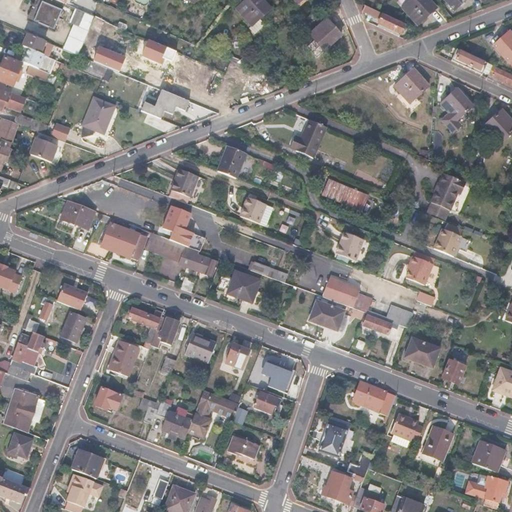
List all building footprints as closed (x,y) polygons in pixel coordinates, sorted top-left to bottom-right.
[(44,0),(36,0),(30,15),(37,18),(44,0)] [(54,0),(44,0),(37,18),(34,25),(53,33),(54,30),(56,25),(65,5),(54,0)] [(183,0),(181,2),(187,9),(193,3),(193,4),(197,0),(183,0)] [(262,0),(247,0),(237,10),(253,26),(250,28),(253,31),(252,32),(254,35),(265,26),(259,20),(271,9),(262,0)] [(435,9),(426,0),(411,0),(401,9),(417,26),(435,9)] [(443,0),(454,11),(466,0),(443,0)] [(95,10),(83,5),(80,11),(92,17),(95,10)] [(363,12),(380,21),(378,24),(400,35),(404,25),(377,12),(365,7),(363,12)] [(71,23),(75,25),(63,51),(78,57),(81,50),(88,33),(94,17),(92,17),(80,11),(76,10),(71,23)] [(123,30),(94,17),(88,33),(97,37),(117,45),(123,30)] [(326,19),(309,35),(323,50),(340,35),(326,19)] [(97,37),(88,33),(81,50),(90,54),(97,37)] [(511,36),(508,33),(491,47),(511,70),(511,69),(511,36)] [(45,44),(27,37),(22,49),(28,51),(40,56),(45,44)] [(137,39),(125,69),(206,102),(218,72),(137,39)] [(40,56),(28,51),(22,65),(28,67),(46,74),(51,60),(40,56)] [(460,51),(455,60),(479,71),(483,62),(460,51)] [(452,58),(450,61),(481,75),(483,72),(479,71),(455,60),(452,58)] [(21,67),(5,61),(0,73),(0,84),(8,87),(8,90),(12,91),(21,67)] [(102,78),(106,69),(90,61),(86,70),(102,78)] [(511,75),(492,66),(488,75),(511,86),(511,75)] [(28,67),(25,73),(55,86),(58,81),(28,67)] [(412,71),(393,89),(402,99),(399,102),(408,112),(419,101),(416,98),(428,88),(412,71)] [(30,84),(28,89),(53,100),(51,106),(55,108),(56,105),(59,97),(30,84)] [(454,90),(439,105),(446,113),(439,120),(453,134),(460,127),(456,123),(471,108),(454,90)] [(10,96),(0,91),(0,112),(4,114),(7,107),(19,112),(24,100),(11,94),(10,96)] [(190,103),(178,98),(176,104),(188,109),(190,103)] [(112,109),(92,100),(78,130),(76,139),(90,136),(92,130),(100,134),(112,109)] [(171,109),(149,100),(145,110),(154,112),(168,118),(171,109)] [(511,124),(500,111),(484,127),(500,143),(511,131),(511,124)] [(41,125),(23,118),(20,126),(38,133),(41,125)] [(11,122),(4,119),(0,130),(0,143),(3,144),(11,122)] [(299,140),(293,137),(288,148),(294,151),(294,152),(311,159),(325,129),(307,121),(299,140)] [(0,143),(0,172),(1,173),(10,149),(9,149),(18,125),(11,122),(3,144),(0,143)] [(68,130),(54,125),(50,137),(63,142),(68,130)] [(58,150),(36,141),(30,158),(51,166),(58,150)] [(243,155),(225,147),(216,171),(235,178),(243,155)] [(258,161),(255,167),(272,174),(274,167),(258,161)] [(196,174),(177,166),(165,196),(184,203),(196,174)] [(0,176),(0,185),(3,186),(7,187),(8,186),(10,181),(0,176)] [(467,186),(444,177),(431,206),(450,214),(458,196),(462,197),(467,186)] [(328,181),(325,189),(323,196),(362,211),(367,197),(328,181)] [(264,202),(245,195),(237,216),(255,223),(264,202)] [(93,212),(66,202),(59,221),(86,231),(93,212)] [(450,214),(431,206),(427,216),(444,223),(446,223),(450,214)] [(171,207),(162,230),(181,237),(179,244),(194,250),(199,252),(204,239),(184,231),(190,215),(171,207)] [(104,242),(101,240),(99,246),(102,247),(102,248),(136,261),(145,238),(111,225),(104,242)] [(441,238),(439,237),(434,250),(454,258),(462,239),(444,231),(441,238)] [(154,235),(149,249),(179,260),(178,263),(188,267),(194,250),(179,244),(154,235)] [(365,242),(346,235),(338,256),(357,263),(365,242)] [(199,252),(194,250),(188,267),(211,276),(216,262),(198,255),(199,252)] [(410,267),(413,268),(411,273),(408,280),(426,288),(435,268),(414,259),(410,267)] [(268,268),(253,262),(249,271),(265,277),(268,268)] [(0,288),(16,295),(22,278),(14,275),(15,273),(7,269),(7,268),(0,264),(0,288)] [(276,271),(268,268),(265,277),(273,280),(276,271)] [(232,278),(221,274),(215,289),(251,303),(259,281),(235,271),(232,278)] [(286,275),(276,271),(273,280),(283,284),(286,275)] [(195,281),(185,278),(181,289),(191,293),(195,281)] [(359,291),(328,279),(321,298),(364,314),(365,314),(371,300),(357,295),(359,291)] [(95,297),(71,288),(64,306),(88,315),(95,297)] [(420,294),(417,302),(432,308),(435,300),(420,294)] [(41,305),(44,306),(40,318),(47,321),(54,302),(43,298),(41,305)] [(345,313),(317,303),(310,323),(338,333),(345,313)] [(412,316),(390,308),(385,322),(406,330),(407,330),(412,316)] [(131,310),(128,319),(151,329),(145,342),(139,339),(136,345),(149,350),(153,337),(160,319),(162,315),(154,312),(152,318),(131,310)] [(85,321),(71,314),(61,338),(76,343),(85,321)] [(387,326),(366,318),(363,327),(384,335),(387,326)] [(167,322),(160,319),(153,337),(160,340),(159,342),(170,346),(178,324),(168,320),(167,322)] [(39,325),(29,321),(26,331),(34,334),(35,335),(39,325)] [(31,342),(20,338),(10,365),(30,373),(33,375),(36,366),(34,365),(22,361),(27,347),(29,348),(28,350),(38,353),(44,338),(35,335),(34,334),(31,342)] [(216,345),(193,336),(185,356),(208,364),(216,345)] [(439,350),(411,339),(404,356),(433,367),(439,350)] [(139,350),(120,342),(108,370),(127,378),(139,350)] [(249,352),(233,346),(226,364),(242,370),(249,352)] [(29,348),(27,347),(22,361),(34,365),(38,353),(28,350),(29,348)] [(176,361),(168,358),(162,375),(170,378),(176,361)] [(263,374),(270,377),(267,386),(286,393),(294,372),(268,361),(263,374)] [(457,366),(448,362),(441,380),(458,386),(465,369),(463,368),(457,366)] [(30,373),(10,365),(6,374),(27,382),(30,373)] [(511,375),(500,371),(492,391),(511,397),(511,375)] [(360,383),(359,384),(352,403),(370,410),(371,408),(389,414),(396,397),(396,396),(360,383)] [(255,388),(247,385),(241,398),(250,401),(255,388)] [(121,397),(101,389),(94,406),(106,411),(107,408),(115,411),(121,397)] [(165,390),(162,398),(159,405),(157,411),(156,414),(160,416),(165,405),(170,391),(165,390)] [(29,396),(15,391),(3,424),(24,433),(28,422),(30,422),(35,408),(26,405),(29,396)] [(239,404),(203,391),(191,422),(187,433),(203,439),(210,421),(206,419),(209,410),(210,407),(215,409),(214,411),(233,419),(239,404)] [(270,398),(259,393),(254,408),(270,414),(273,407),(276,408),(280,400),(271,396),(270,398)] [(38,400),(29,396),(26,405),(35,408),(38,400)] [(145,400),(143,406),(149,408),(157,411),(159,405),(154,404),(145,400)] [(245,407),(239,404),(233,419),(233,420),(239,423),(245,407)] [(170,407),(165,405),(160,416),(160,417),(165,419),(168,413),(170,407)] [(157,411),(149,408),(144,422),(151,426),(156,414),(157,411)] [(186,414),(177,410),(175,415),(184,419),(186,414)] [(168,413),(165,419),(160,432),(168,435),(176,438),(183,440),(187,433),(191,422),(184,419),(175,415),(168,413)] [(418,423),(398,415),(390,435),(392,436),(389,442),(406,448),(409,442),(410,442),(412,438),(416,426),(418,423)] [(350,424),(331,417),(318,450),(337,457),(347,429),(348,430),(350,424)] [(239,424),(232,421),(229,428),(236,431),(239,424)] [(453,433),(434,425),(421,459),(437,465),(439,459),(442,460),(453,433)] [(423,428),(416,426),(412,438),(418,441),(423,428)] [(32,441),(14,434),(7,453),(25,460),(32,441)] [(258,447),(232,437),(226,452),(239,458),(240,456),(252,461),(258,447)] [(504,451),(480,442),(471,463),(496,473),(504,451)] [(104,461),(79,451),(71,470),(82,474),(96,480),(104,461)] [(361,468),(352,464),(349,472),(363,478),(367,470),(372,455),(367,453),(361,468)] [(0,472),(0,477),(20,485),(23,476),(5,470),(3,474),(0,472)] [(352,479),(332,472),(323,495),(352,506),(356,497),(351,495),(352,491),(348,489),(352,479)] [(93,482),(73,475),(68,486),(71,487),(69,493),(66,502),(83,508),(88,494),(98,498),(102,487),(92,483),(93,482)] [(486,485),(470,480),(466,491),(485,497),(485,498),(498,502),(499,502),(502,492),(504,492),(507,481),(489,475),(486,485)] [(0,495),(20,502),(23,495),(26,496),(29,488),(20,485),(0,477),(0,495)] [(168,483),(162,481),(155,498),(161,500),(168,483)] [(192,494),(173,487),(164,510),(168,511),(188,511),(190,508),(187,507),(192,494)] [(359,488),(356,497),(352,506),(366,511),(381,511),(384,507),(375,503),(378,496),(359,488)] [(424,506),(396,496),(389,511),(425,511),(427,509),(424,507),(424,506)] [(498,502),(485,498),(483,504),(496,508),(498,502)] [(206,502),(199,499),(193,511),(209,511),(214,502),(207,499),(206,502)]
